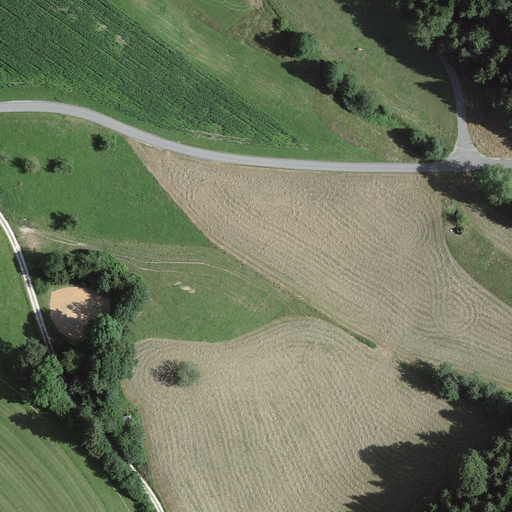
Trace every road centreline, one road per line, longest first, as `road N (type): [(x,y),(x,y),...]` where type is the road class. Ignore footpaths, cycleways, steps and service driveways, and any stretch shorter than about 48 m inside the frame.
road 1 (unclassified): [(0,108),(77,112),(232,161),(465,164)]
road 2 (track): [(161,511),(71,405),(0,220)]
road 3 (unclassified): [(404,0),(455,82),(465,164)]
